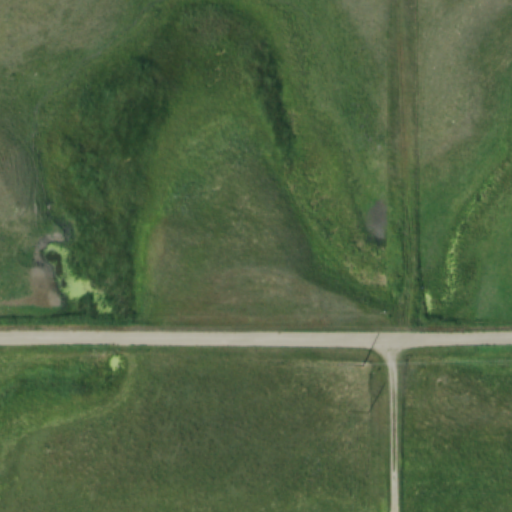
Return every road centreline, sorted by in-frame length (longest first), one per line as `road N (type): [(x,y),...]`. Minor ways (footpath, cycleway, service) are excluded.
road 1 (residential): [(0,344),(415,344)]
road 2 (track): [(410,0),(415,344)]
road 3 (track): [(396,511),(396,344)]
